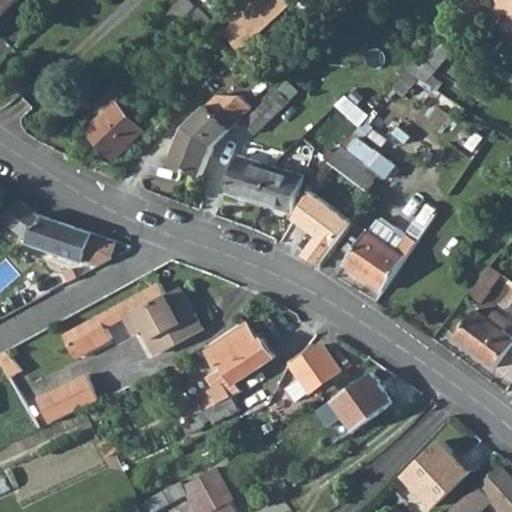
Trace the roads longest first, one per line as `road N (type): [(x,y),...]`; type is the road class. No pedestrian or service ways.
road 1 (tertiary): [(0,147),(63,187),(308,285),(396,340),(511,431)]
road 2 (unknown): [(191,239),(0,334)]
road 3 (unknown): [(461,392),(343,511)]
